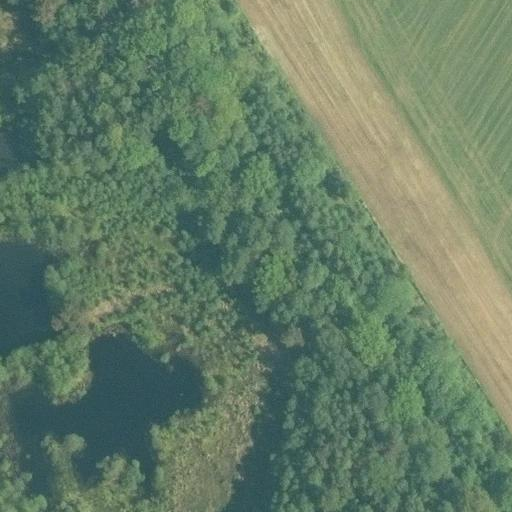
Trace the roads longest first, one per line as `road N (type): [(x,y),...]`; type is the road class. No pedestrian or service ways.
road 1 (track): [(402,511),(353,389),(250,222),(222,151),(120,0)]
road 2 (track): [(511,480),(207,0)]
